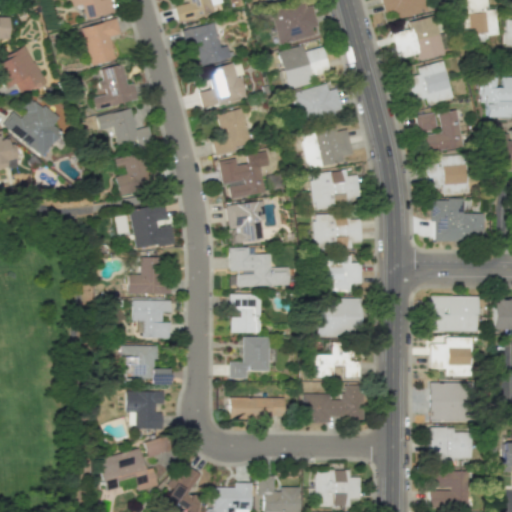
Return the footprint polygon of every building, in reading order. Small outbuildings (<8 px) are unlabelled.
[(65,0),(107,0),(110,11),(83,18),(79,2),(67,5),(65,0)] [(208,0),(211,12),(175,21),(171,5),(185,1),(184,0),(208,0)] [(300,0),(302,6),(309,4),(314,25),(309,27),(311,35),(275,43),(266,7),(292,0),(300,0)] [(377,0),(422,0),(425,11),(391,20),(389,12),(382,14),(377,0)] [(458,0),(482,0),(483,5),(481,5),(481,10),(490,9),(493,33),(456,37),(453,12),(463,11),(462,8),(460,8),(458,0)] [(509,0),(511,0),(511,46),(502,46),(502,18),(509,18),(509,0)] [(389,33),(395,57),(413,53),(414,59),(441,52),(431,14),(404,20),(406,28),(389,33)] [(76,27),(112,17),(116,33),(106,36),(112,58),(87,65),(76,27)] [(178,29),(210,21),(217,46),(223,44),(227,57),(199,65),(192,42),(182,44),(178,29)] [(0,54),(19,43),(41,82),(29,88),(28,86),(16,93),(10,81),(0,87),(0,56),(1,56),(0,54)] [(298,44),(274,51),(284,88),(310,81),(308,74),(326,69),(319,46),(300,51),(298,44)] [(439,60),(449,96),(425,104),(423,96),(408,101),(403,77),(417,73),(415,66),(439,60)] [(229,61),(233,76),(236,76),(242,95),(199,107),(194,92),(209,88),(203,68),(229,61)] [(96,69),(119,63),(124,83),(131,81),(135,97),(92,109),(89,98),(103,94),(102,88),(96,89),(94,81),(98,80),(96,69)] [(476,79),(511,79),(511,118),(476,118),(476,79)] [(288,92),(322,83),(324,90),(332,87),(338,108),(330,110),(332,117),(297,126),(288,92)] [(0,120),(0,124),(37,155),(57,131),(48,124),(55,116),(39,104),(38,106),(30,100),(28,102),(23,98),(16,107),(21,112),(16,118),(8,111),(0,120)] [(91,116),(127,106),(133,129),(145,126),(148,135),(113,144),(108,127),(95,130),(91,116)] [(434,111),(453,108),(459,145),(420,151),(418,135),(437,132),(434,111)] [(214,115),(237,109),(247,144),(212,154),(208,139),(222,135),(221,130),(218,131),(214,115)] [(411,115),(430,112),(433,129),(414,132),(411,115)] [(298,133),(331,125),(332,130),(343,128),(349,152),(338,155),(339,160),(306,168),(298,133)] [(0,166),(3,166),(2,159),(14,157),(12,142),(9,142),(8,132),(1,133),(1,127),(0,127),(0,166)] [(491,135),(511,135),(511,169),(490,169),(491,135)] [(110,157),(112,166),(121,164),(123,173),(111,177),(116,194),(148,185),(138,149),(110,157)] [(423,164),(433,163),(433,165),(436,165),(435,156),(462,154),(465,192),(438,193),(438,184),(435,184),(435,186),(424,187),(423,164)] [(213,160),(232,156),(233,163),(255,159),(261,191),(227,197),(225,186),(241,183),(240,179),(217,183),(213,160)] [(306,173),(341,169),(342,175),(353,174),(355,197),(346,198),(347,204),(311,208),(306,173)] [(426,199),(444,199),(444,197),(459,197),(459,212),(479,213),(479,240),(431,240),(431,220),(426,220),(426,199)] [(221,205),(258,200),(261,218),(257,219),(260,238),(234,242),(232,227),(225,228),(221,205)] [(160,202),(163,218),(153,220),(154,228),(156,228),(155,226),(167,224),(170,242),(154,245),(154,243),(132,247),(125,209),(160,202)] [(312,214),(345,213),(345,218),(355,218),(356,240),(347,241),(347,247),(313,248),(312,214)] [(226,247),(244,246),(245,253),(266,253),(267,267),(284,266),(285,284),(233,286),(233,274),(249,273),(249,269),(226,270),(226,247)] [(310,255),(345,255),(345,262),(356,262),(356,283),(346,283),(346,291),(310,290),(310,255)] [(136,256),(136,273),(123,273),(124,293),(166,292),(166,275),(155,275),(155,256),(136,256)] [(225,293),(256,293),(255,332),(227,331),(227,317),(236,317),(237,310),(224,310),(225,293)] [(422,295),(472,295),(472,330),(422,331),(422,295)] [(358,298),(314,297),(313,336),(357,337),(358,298)] [(129,299),(167,299),(167,310),(160,310),(159,321),(166,321),(166,337),(139,337),(139,320),(129,320),(129,299)] [(486,301),(511,301),(511,328),(485,327),(486,301)] [(240,337),(265,337),(265,370),(243,370),(243,378),(225,378),(225,361),(240,361),(240,337)] [(355,360),(355,377),(340,377),(340,364),(328,364),(328,376),(309,376),(309,354),(327,354),(327,341),(349,340),(349,356),(346,356),(346,360),(355,360)] [(425,340),(464,340),(465,374),(425,374),(425,340)] [(117,345),(153,344),(153,358),(150,358),(150,367),(165,367),(165,384),(147,384),(147,377),(139,377),(139,382),(118,382),(117,345)] [(423,383),(464,383),(464,419),(423,419),(423,383)] [(298,393),(327,392),(327,399),(336,398),(336,391),(340,391),(340,384),(362,384),(363,419),(335,419),(335,413),(325,413),(325,421),(299,421),(298,393)] [(122,390),(159,391),(159,402),(151,402),(151,412),(158,412),(158,428),(131,428),(131,425),(125,425),(125,412),(122,412),(122,390)] [(226,397),(280,397),(280,414),(267,414),(267,418),(226,417),(226,397)] [(423,428),(465,428),(464,458),(423,458),(423,428)] [(511,432),(511,467),(502,467),(502,432),(511,432)] [(163,452),(160,436),(141,441),(144,456),(163,452)] [(102,490),(94,464),(101,462),(99,457),(135,447),(141,469),(148,467),(153,484),(135,490),(131,475),(113,480),(115,486),(102,490)] [(184,465),(197,474),(184,493),(188,495),(188,494),(197,495),(193,511),(183,511),(184,510),(171,501),(165,509),(156,503),(168,487),(163,484),(173,470),(178,474),(184,465)] [(345,505),(345,498),(355,498),(355,477),(345,477),(345,469),(310,469),(310,506),(345,505)] [(422,472),(460,471),(461,508),(423,509),(422,472)] [(270,491),(270,475),(254,474),(254,494),(260,494),(260,490),(270,491)] [(231,482),(248,482),(247,510),(245,510),(245,511),(204,511),(204,508),(209,508),(209,506),(210,506),(210,487),(231,487),(231,482)] [(260,490),(260,494),(260,511),(296,511),(296,486),(277,486),(277,491),(270,491),(260,490)]
